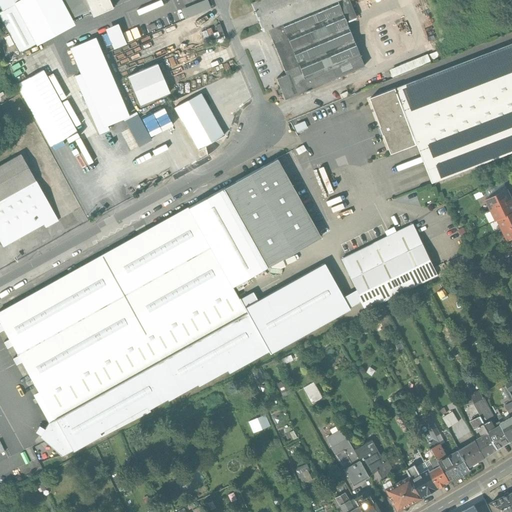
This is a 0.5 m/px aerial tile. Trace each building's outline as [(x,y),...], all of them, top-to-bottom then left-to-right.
[(0,0),(0,7),(2,12),(24,0),(0,0)] [(2,12),(0,12),(0,20),(17,53),(44,39),(24,0),(2,12)] [(53,0),(63,22),(90,10),(85,0),(53,0)] [(108,0),(85,0),(90,10),(93,16),(112,8),(108,0)] [(256,0),(250,3),(261,31),(267,29),(276,50),(286,75),(276,79),(285,100),(306,91),(306,93),(310,92),(309,90),(365,66),(346,22),(356,18),(349,1),(352,0),(256,0)] [(206,2),(194,7),(197,13),(209,9),(206,2)] [(117,24),(105,29),(112,46),(114,49),(126,44),(117,24)] [(112,46),(107,33),(101,35),(107,48),(112,46)] [(124,105),(96,37),(72,47),(83,72),(76,75),(94,117),(92,118),(99,135),(100,135),(100,134),(108,130),(106,126),(101,115),(110,111),(124,105)] [(511,45),(372,98),(382,127),(381,127),(383,131),(384,136),(386,135),(393,154),(419,144),(433,183),(511,153),(511,45)] [(389,68),(392,75),(430,60),(427,53),(389,68)] [(157,64),(128,77),(140,105),(169,93),(163,79),(157,64)] [(51,148),(77,133),(43,71),(16,85),(51,148)] [(200,93),(174,108),(197,150),(211,143),(224,136),(200,93)] [(129,116),(124,105),(110,111),(101,115),(106,126),(129,116)] [(138,147),(151,140),(137,114),(124,121),(130,132),(138,147)] [(296,131),(306,126),(303,120),(293,125),(296,131)] [(165,133),(152,139),(155,145),(150,148),(162,171),(168,169),(160,153),(172,147),(165,133)] [(20,154),(0,165),(0,241),(3,247),(28,233),(43,225),(45,228),(58,221),(51,208),(50,208),(20,154)] [(157,180),(156,165),(146,166),(146,159),(127,160),(128,181),(157,180)] [(230,185),(189,208),(232,286),(242,281),(320,238),(288,180),(287,180),(276,159),(230,185)] [(511,199),(507,189),(486,199),(491,210),(511,200),(511,199)] [(511,200),(491,210),(497,221),(498,220),(511,212),(511,200)] [(23,299),(0,311),(0,322),(24,367),(38,393),(33,396),(48,423),(246,313),(241,302),(232,287),(232,286),(189,208),(132,239),(23,299)] [(511,212),(498,220),(503,230),(511,225),(511,212)] [(511,225),(503,230),(508,241),(511,239),(511,225)] [(414,228),(343,262),(366,311),(438,276),(414,228)] [(232,286),(232,287),(241,302),(251,296),(242,281),(232,286)] [(314,380),(304,385),(312,401),(323,396),(314,380)] [(511,398),(509,392),(506,387),(502,389),(510,404),(505,407),(511,417),(501,423),(511,441),(511,440),(511,398)] [(500,422),(496,424),(498,427),(495,429),(491,421),(495,419),(479,391),(470,396),(481,416),(498,449),(511,441),(501,423),(500,422)] [(452,411),(442,417),(449,428),(459,422),(452,411)] [(266,414),(248,420),(253,432),(270,426),(266,414)] [(498,449),(481,416),(471,421),(475,429),(479,428),(483,436),(476,440),(485,457),(498,449)] [(436,427),(424,433),(427,439),(436,435),(439,433),(436,427)] [(459,451),(444,459),(442,456),(446,455),(436,435),(427,439),(436,456),(449,481),(471,470),(469,467),(460,451),(459,451)] [(353,449),(347,438),(332,446),(352,485),(368,476),(353,449)] [(372,439),(353,449),(368,476),(369,476),(367,473),(377,468),(385,463),(384,462),(372,439)] [(476,440),(459,450),(459,451),(460,451),(469,467),(485,457),(476,440)] [(449,481),(436,456),(431,459),(436,469),(430,471),(439,488),(449,481)] [(385,463),(377,468),(383,480),(392,475),(396,473),(388,460),(384,462),(385,463)] [(427,470),(420,474),(415,465),(407,469),(411,476),(422,497),(430,493),(431,494),(436,491),(435,490),(439,488),(430,471),(428,468),(426,468),(427,470)] [(411,476),(396,483),(392,475),(383,480),(391,495),(390,496),(394,504),(395,503),(399,511),(423,498),(422,497),(411,476)] [(345,493),(336,498),(343,511),(360,511),(358,506),(357,507),(353,509),(345,493)] [(369,495),(363,499),(360,494),(353,499),(357,507),(358,506),(360,511),(379,511),(375,503),(374,503),(369,495)] [(511,511),(504,497),(491,503),(494,511),(495,511),(498,511),(497,511),(511,511)]
